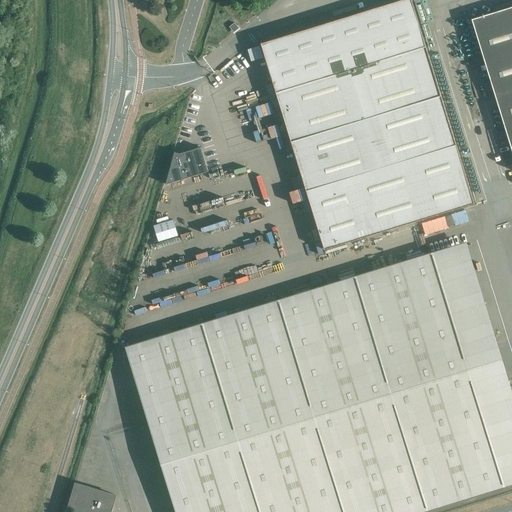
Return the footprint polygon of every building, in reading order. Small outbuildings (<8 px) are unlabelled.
[(456,145),(411,0),(402,0),(261,43),(292,142),(307,191),(456,145)] [(511,6),(472,19),(511,150),(511,6)] [(239,28),(235,23),(229,27),(234,33),(239,28)] [(208,171),(201,147),(180,154),(180,153),(175,152),(166,183),(166,184),(208,171)] [(178,236),(173,220),(154,226),(159,242),(178,236)] [(472,242),(433,254),(504,485),(511,482),(511,370),(509,360),(472,242)] [(165,475),(176,511),(414,511),(504,485),(433,254),(126,349),(158,453),(165,475)] [(81,484),(75,504),(88,508),(87,511),(90,511),(96,511),(97,511),(100,511),(111,511),(116,495),(81,484)]
